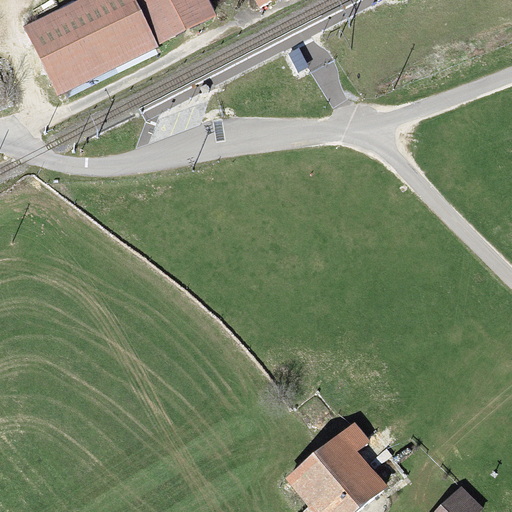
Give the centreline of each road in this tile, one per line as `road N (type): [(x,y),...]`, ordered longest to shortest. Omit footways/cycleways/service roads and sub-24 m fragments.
road 1 (unclassified): [(366,130),(221,142),(98,168),(0,139)]
road 2 (unclassified): [(366,130),(511,275)]
road 3 (unclassified): [(511,75),(366,130)]
